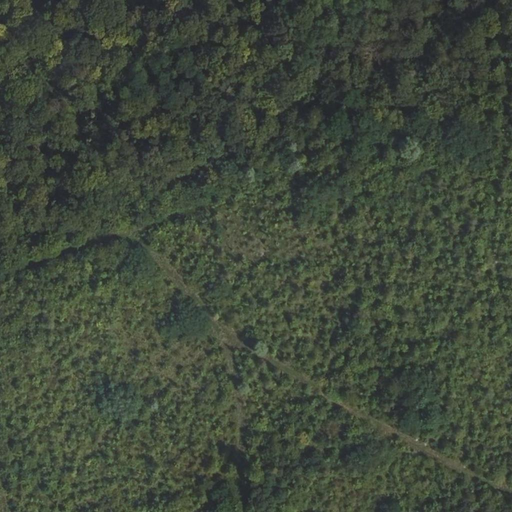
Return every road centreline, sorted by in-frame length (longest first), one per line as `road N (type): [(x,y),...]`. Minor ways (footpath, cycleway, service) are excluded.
road 1 (track): [(511,498),(226,337)]
road 2 (track): [(123,237),(170,268),(226,337),(244,394),(250,511)]
road 3 (track): [(0,282),(123,237)]
